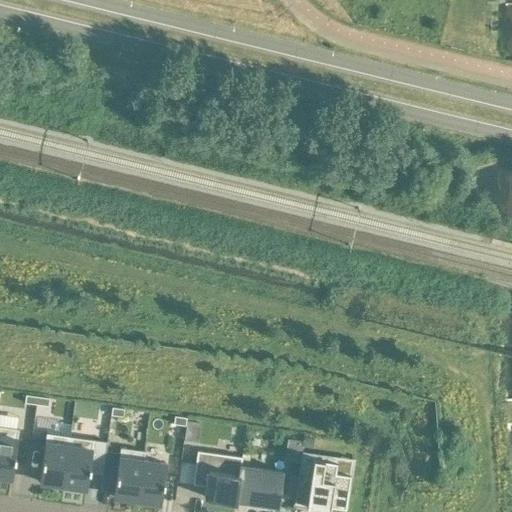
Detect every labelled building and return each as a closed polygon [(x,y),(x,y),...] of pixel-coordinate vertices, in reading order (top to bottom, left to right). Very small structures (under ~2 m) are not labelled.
[(36,404),(38,396),(26,395),(25,402),(36,404)] [(38,396),(36,404),(48,406),(49,398),(38,396)] [(124,409),(112,407),(111,415),(123,417),(124,409)] [(175,416),(174,424),(185,425),(186,425),(187,417),(175,416)] [(0,426),(0,475),(12,477),(19,429),(0,426)] [(39,481),(63,485),(70,436),(46,433),(39,481)] [(70,436),(63,485),(86,488),(89,472),(102,474),(107,441),(93,439),(70,436)] [(143,460),(144,460),(145,451),(120,447),(113,496),(137,499),(143,460)] [(181,461),(178,481),(193,483),(192,484),(194,484),(195,477),(207,479),(206,486),(204,497),(236,501),(241,464),(242,457),(197,450),(195,463),(181,461)] [(329,509),(330,505),(345,507),(350,474),(335,472),(336,462),(313,458),(312,462),(301,460),(295,495),(297,495),(307,497),(307,501),(306,505),(329,509)] [(143,460),(137,499),(161,503),(166,464),(144,460),(143,460)] [(283,470),(241,464),(236,501),(250,503),(250,501),(255,502),(255,503),(278,506),(283,470)]
